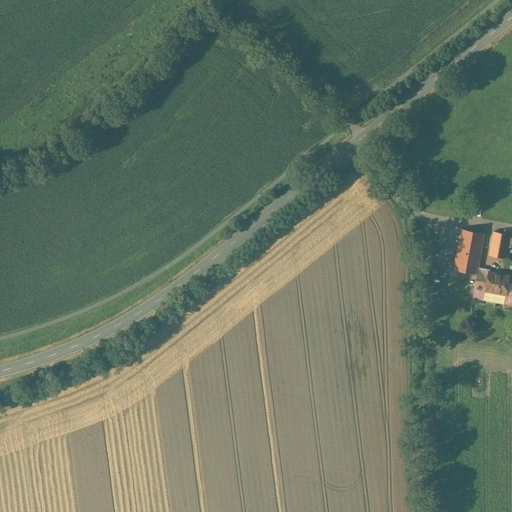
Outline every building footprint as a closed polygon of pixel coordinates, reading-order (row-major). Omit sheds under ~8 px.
[(484,199),(470,197),(467,216),(482,218),(484,199)] [(484,234),(462,230),(458,251),(480,255),(484,234)] [(510,235),(494,232),(490,256),(511,260),(511,259),(511,247),(508,247),(510,235)] [(480,255),(458,251),(454,270),(477,274),(478,268),(480,255)] [(490,270),(478,268),(477,274),(475,281),(487,283),(489,273),(490,270)] [(489,273),(487,283),(485,290),(506,294),(509,277),(489,273)]
